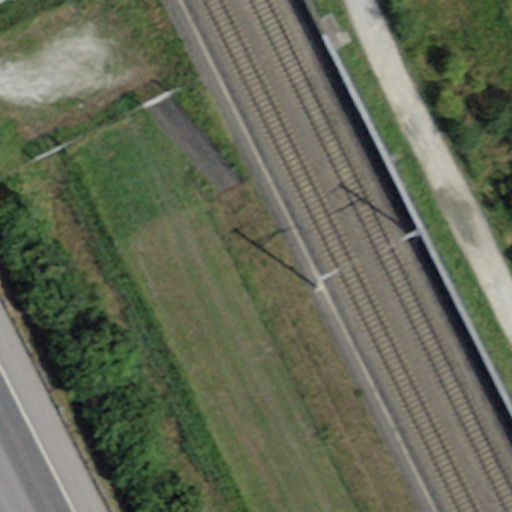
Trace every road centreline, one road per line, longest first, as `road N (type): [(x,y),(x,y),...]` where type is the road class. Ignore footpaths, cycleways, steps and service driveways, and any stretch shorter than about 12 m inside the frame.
road 1 (track): [(511,307),(356,0)]
road 2 (track): [(165,102),(105,33),(0,80)]
